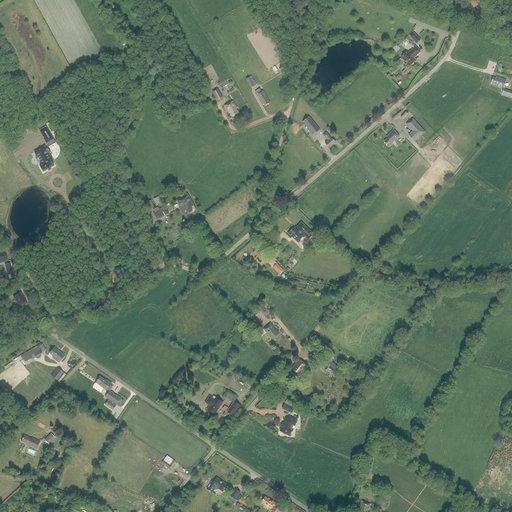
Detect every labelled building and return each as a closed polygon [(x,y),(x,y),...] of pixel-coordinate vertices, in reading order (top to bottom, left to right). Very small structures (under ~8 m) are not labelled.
[(421,40),(414,32),(410,36),(417,44),(421,40)] [(415,56),(420,52),(416,46),(409,53),(408,52),(402,58),(405,61),(407,63),(410,66),(411,65),(414,64),(415,61),(416,60),(413,58),(415,56)] [(252,76),(246,79),(251,88),(257,85),(252,76)] [(504,88),(506,80),(500,78),(500,79),(499,78),(496,77),(496,78),(493,77),(491,84),(504,88)] [(223,97),(218,89),(212,92),(217,100),(223,97)] [(260,89),(259,89),(255,91),(262,104),(264,104),(265,105),(270,102),(263,91),(262,92),(260,89)] [(501,96),(511,99),(511,95),(511,91),(504,89),(501,96)] [(232,116),(238,113),(236,109),(237,109),(233,101),(225,106),(227,110),(228,109),(232,116)] [(313,135),(320,130),(309,117),(303,122),(313,135)] [(415,142),(425,132),(413,119),(410,122),(409,121),(407,124),(413,131),(409,134),(415,142)] [(43,138),(47,144),(49,147),(56,143),(47,126),(40,130),(44,137),(43,138)] [(395,141),(400,137),(394,130),(389,135),(388,136),(386,137),(388,139),(384,142),(389,147),(393,143),(392,143),(394,141),(395,141)] [(330,148),(336,143),(331,137),(327,133),(324,135),(328,140),(325,143),(330,148)] [(52,159),(49,153),(50,152),(48,148),(47,149),(45,146),(35,152),(37,157),(36,158),(38,162),(40,161),(42,164),(40,165),(44,172),(49,170),(52,169),(51,168),(54,166),(50,160),(52,159)] [(190,207),(194,205),(187,194),(177,200),(181,207),(180,208),(184,215),(192,211),(190,207)] [(151,201),(149,202),(143,205),(146,211),(152,208),(154,207),(151,201)] [(169,214),(165,206),(159,209),(158,207),(153,210),(158,220),(169,214)] [(288,233),(298,243),(305,237),(308,240),(314,234),(301,221),(295,228),(294,227),(288,233)] [(260,265),(267,259),(263,254),(262,255),(260,253),(261,253),(257,249),(253,253),(257,256),(255,258),(259,262),(258,262),(260,265)] [(13,274),(10,263),(5,264),(7,275),(13,274)] [(277,263),(273,267),(279,274),(283,270),(277,263)] [(20,307),(27,303),(21,293),(14,297),(18,304),(20,307)] [(263,314),(267,311),(263,306),(263,307),(261,305),(257,308),(263,314)] [(273,339),(279,334),(277,332),(277,331),(276,329),(275,330),(274,329),(275,328),(271,323),(264,329),(270,336),(270,335),(273,339)] [(25,362),(42,352),(38,345),(21,355),(25,362)] [(58,362),(64,355),(61,352),(61,353),(54,347),(49,353),(53,356),(52,357),(58,362)] [(338,365),(327,356),(319,366),(325,371),(329,367),(333,371),(338,365)] [(300,376),(308,366),(299,359),(291,369),(292,369),(291,371),(291,372),(297,377),(298,377),(299,376),(300,376)] [(60,383),(66,375),(58,368),(52,376),(60,383)] [(108,382),(100,377),(96,383),(109,392),(106,397),(109,399),(105,405),(113,410),(117,405),(121,398),(117,395),(116,396),(114,394),(110,391),(113,387),(110,386),(112,384),(108,381),(108,382)] [(215,414),(223,402),(216,398),(215,400),(210,396),(206,402),(211,405),(208,409),(215,414)] [(234,416),(241,406),(235,402),(228,412),(234,416)] [(294,407),(285,403),(283,408),(292,413),(294,407)] [(293,432),(298,420),(290,417),(289,420),(286,419),(284,424),(283,424),(281,427),(282,427),(280,431),(284,432),(283,433),(287,435),(287,434),(290,435),(292,431),(293,432)] [(55,438),(51,434),(44,440),(48,444),(55,438)] [(37,449),(40,441),(32,438),(31,439),(28,437),(29,437),(24,435),(21,441),(25,443),(25,444),(37,449)] [(172,466),(169,464),(170,462),(165,459),(161,463),(169,469),(172,466)] [(223,492),(227,485),(217,478),(213,483),(211,482),(207,489),(212,492),(214,489),(215,490),(218,489),(223,492)] [(241,492),(235,488),(230,496),(238,501),(242,496),(239,494),(241,492)] [(382,498),(384,492),(376,489),(373,495),(382,498)] [(278,511),(279,510),(275,508),(276,506),(275,504),(276,503),(268,498),(268,499),(265,497),(261,501),(268,506),(268,507),(273,510),(271,511),(278,511)] [(369,509),(371,505),(361,501),(359,507),(360,507),(357,511),(367,511),(369,509)]
